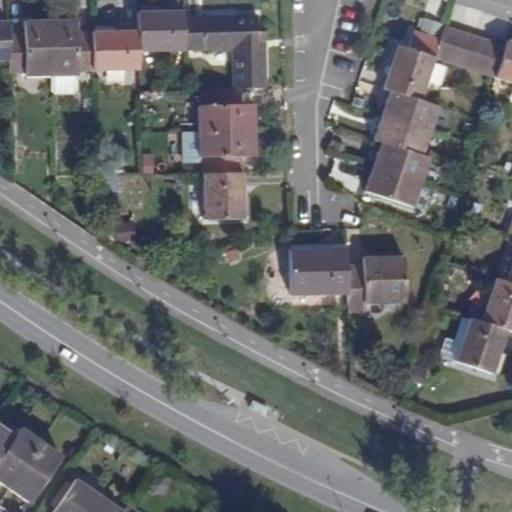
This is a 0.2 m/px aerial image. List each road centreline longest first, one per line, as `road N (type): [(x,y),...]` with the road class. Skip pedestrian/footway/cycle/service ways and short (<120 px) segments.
road 1 (tertiary): [(0,303),(233,441),(388,511)]
road 2 (residential): [(310,0),(305,194)]
